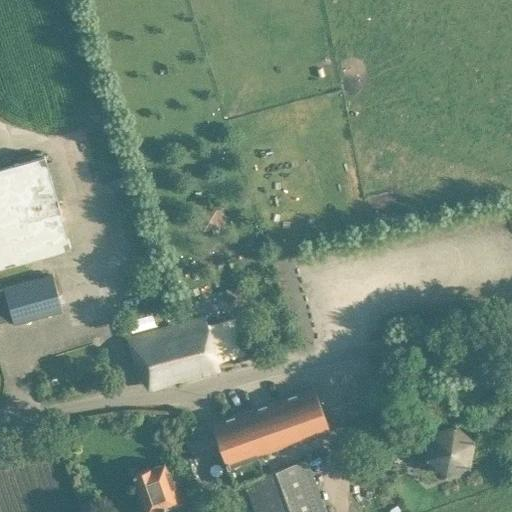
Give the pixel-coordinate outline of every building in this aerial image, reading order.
[(0,263),(70,244),(45,154),(0,166),(0,263)] [(127,194),(140,189),(136,178),(123,183),(127,194)] [(52,273),(0,287),(0,323),(13,320),(14,324),(62,310),(52,273)] [(255,289),(241,294),(246,306),(260,301),(255,289)] [(205,318),(128,340),(139,377),(150,374),(154,387),(218,369),(213,350),(205,318)] [(237,369),(262,362),(250,322),(225,330),(237,369)] [(314,389),(212,425),(218,444),(233,485),(244,481),(254,511),(325,511),(307,460),(269,473),(263,455),(329,432),(319,402),(314,389)] [(455,422),(429,432),(425,457),(444,475),(468,466),(474,440),(455,422)] [(55,429),(58,439),(67,437),(65,426),(55,429)] [(151,469),(150,467),(132,474),(132,475),(134,475),(138,488),(137,488),(140,495),(138,498),(141,505),(144,507),(145,511),(146,511),(158,508),(159,511),(181,503),(180,503),(190,500),(186,490),(177,493),(173,482),(172,483),(168,472),(166,472),(163,464),(151,469)]
